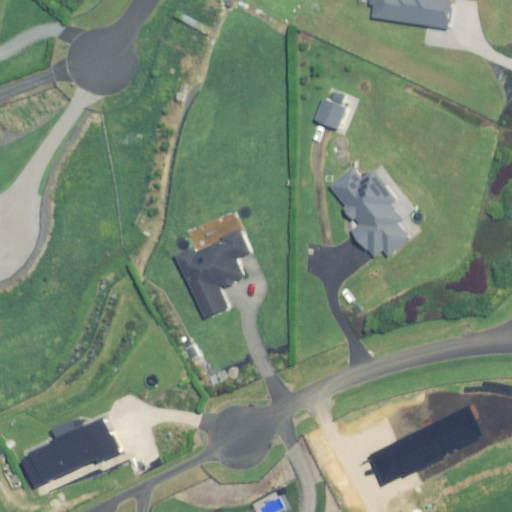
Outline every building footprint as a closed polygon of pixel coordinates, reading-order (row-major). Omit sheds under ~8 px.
[(374,5),(372,17),(446,28),(450,0),(371,0),(371,5),(374,5)] [(344,108),(323,100),(315,121),(336,129),(344,108)] [(362,179),(353,168),(330,187),(359,225),(351,231),(367,251),(369,250),(375,257),(383,251),(387,256),(409,238),(397,223),(401,219),(389,204),(394,200),(372,172),(362,179)] [(193,248),(175,257),(205,319),(228,308),(219,288),(244,276),(236,260),(250,253),(239,232),(195,253),(193,248)] [(469,405),(369,454),(385,486),(484,437),(469,405)] [(21,457),(34,486),(96,459),(97,462),(118,453),(103,419),(49,443),(49,445),(21,457)]
